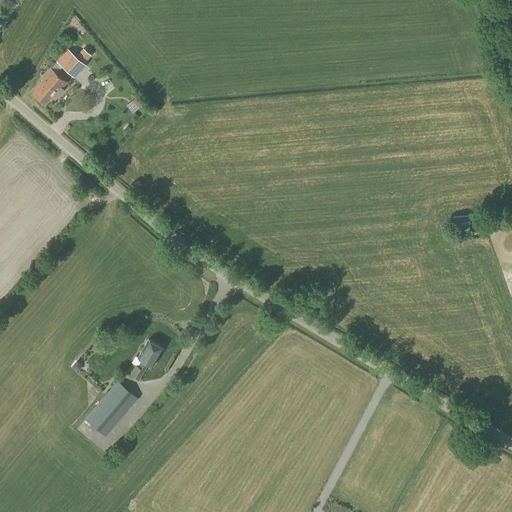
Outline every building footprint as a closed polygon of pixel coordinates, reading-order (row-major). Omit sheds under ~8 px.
[(83,64),(90,55),(83,49),(76,57),(68,50),(57,61),(73,75),(83,64)] [(66,82),(51,69),(42,79),(44,80),(33,92),(45,102),(46,103),(51,97),(55,100),(64,90),(61,88),(66,82)] [(138,108),(146,101),(140,93),(131,100),(138,108)] [(469,229),(468,224),(470,224),(469,216),(453,217),(454,226),(455,226),(455,230),(469,229)] [(153,366),(161,351),(164,347),(148,338),(138,357),(141,359),(137,365),(136,364),(130,374),(139,379),(149,363),(153,366)] [(105,436),(138,397),(118,380),(85,419),(105,436)]
